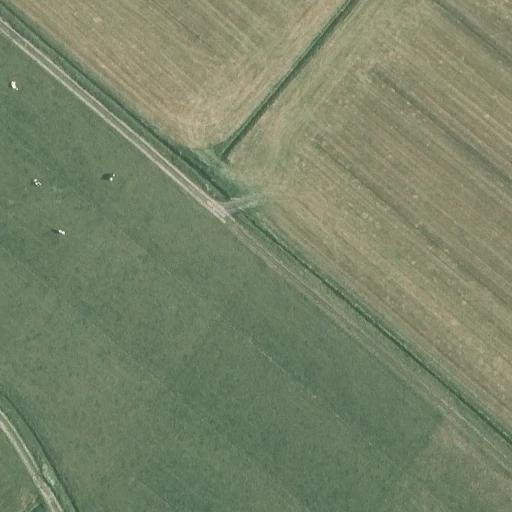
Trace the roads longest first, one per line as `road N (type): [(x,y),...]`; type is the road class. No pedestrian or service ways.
road 1 (track): [(218,214),(511,466)]
road 2 (track): [(0,26),(218,214)]
